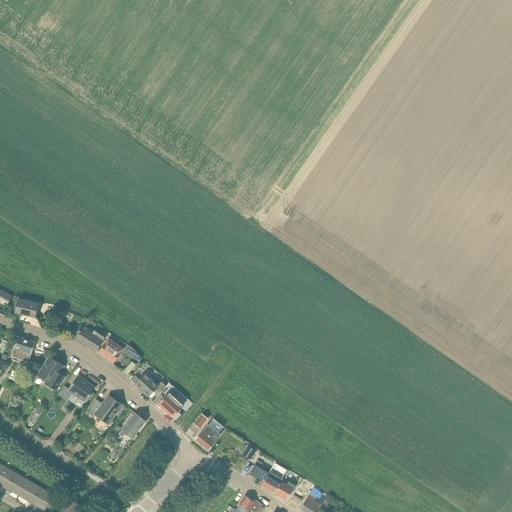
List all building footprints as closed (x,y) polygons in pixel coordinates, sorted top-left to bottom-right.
[(0,301),(7,305),(11,297),(3,292),(0,290),(0,301)] [(18,299),(18,301),(16,311),(27,313),(26,316),(35,317),(38,303),(18,299)] [(82,327),(80,330),(75,338),(96,352),(101,343),(105,337),(94,331),(92,334),(86,330),(87,329),(84,326),(83,328),(82,327)] [(19,337),(12,356),(28,362),(35,343),(35,342),(19,337)] [(109,338),(105,344),(99,352),(114,363),(120,355),(124,349),(109,338)] [(127,361),(133,354),(129,351),(123,358),(127,361)] [(64,366),(49,357),(39,375),(47,380),(45,383),(57,390),(65,377),(59,373),(64,366)] [(136,365),(132,361),(125,369),(129,373),(136,365)] [(160,394),(164,388),(169,382),(164,378),(161,382),(158,386),(144,373),(139,379),(135,376),(130,380),(148,397),(155,390),(160,394)] [(68,390),(85,402),(96,387),(78,375),(68,390)] [(160,394),(157,397),(161,401),(158,404),(173,418),(189,400),(169,382),(166,386),(160,394)] [(96,399),(86,412),(93,417),(95,414),(108,424),(122,405),(121,404),(121,401),(117,398),(115,399),(109,395),(104,402),(101,403),(96,399)] [(135,413),(119,433),(121,435),(123,437),(126,434),(132,439),(146,421),(136,413),(135,413)] [(202,414),(194,424),(200,428),(207,418),(202,414)] [(212,419),(202,432),(196,440),(208,450),(221,434),(218,432),(223,427),(212,419)] [(248,446),(246,449),(242,455),(251,460),(257,451),(248,446)] [(261,485),(274,493),(283,479),(284,480),(289,471),(274,463),(268,473),(260,468),(263,464),(257,460),(249,474),(263,483),(261,485)] [(0,471),(0,484),(7,489),(16,473),(3,466),(0,471)] [(283,479),(274,493),(286,500),(293,489),(295,486),(288,482),(287,485),(283,482),(284,480),(289,471),(284,480),(283,479)] [(7,489),(19,496),(29,480),(16,473),(7,489)] [(19,496),(32,503),(41,488),(29,480),(19,496)] [(41,488),(32,503),(45,511),(54,495),(41,488)] [(300,509),(304,511),(316,511),(323,500),(322,499),(321,500),(309,494),(300,509)] [(246,511),(254,501),(245,495),(236,510),(238,511),(246,511)] [(79,511),(82,506),(67,498),(64,503),(62,502),(60,507),(61,507),(58,511),(79,511)] [(256,499),(247,511),(261,511),(266,506),(256,499)] [(323,500),(316,511),(325,511),(329,506),(327,505),(328,503),(326,502),(327,501),(324,499),(323,500)]
